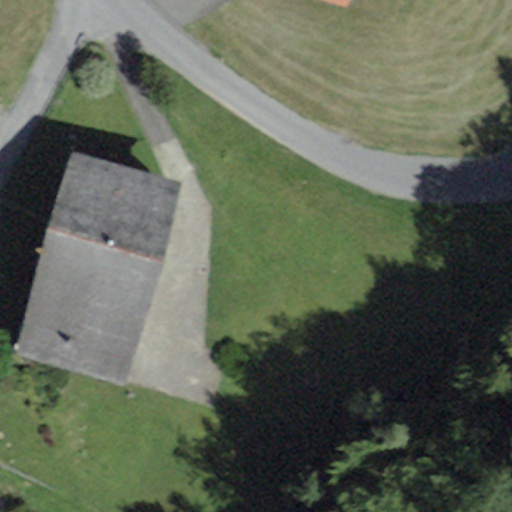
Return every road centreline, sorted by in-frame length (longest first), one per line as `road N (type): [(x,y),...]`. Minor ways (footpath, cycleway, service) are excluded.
road 1 (unclassified): [(112,0),(223,86),(373,170),(438,184),(511,176)]
road 2 (residential): [(87,0),(0,165)]
